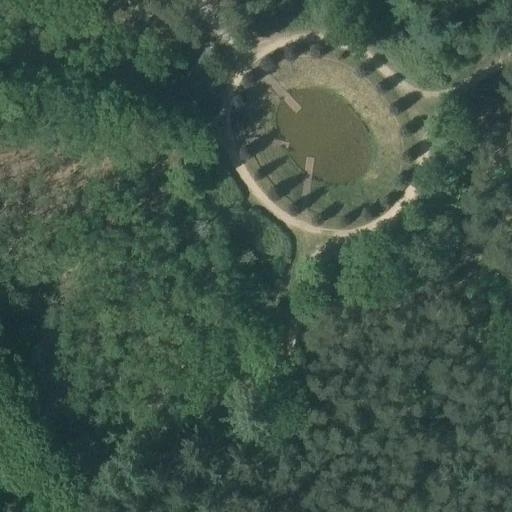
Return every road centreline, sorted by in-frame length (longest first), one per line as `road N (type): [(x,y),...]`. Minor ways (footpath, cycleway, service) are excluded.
road 1 (unknown): [(0,479),(6,487),(119,489),(170,474),(281,420),(389,397),(511,195)]
road 2 (track): [(222,133),(242,175),(294,228),(314,237),(354,234),(394,216),(413,187),(420,166),(413,108)]
road 3 (track): [(184,511),(229,495),(269,456),(295,299),(314,237)]
road 4 (track): [(413,108),(372,62),(341,45),(292,40),(254,54),(228,80),(222,133)]
